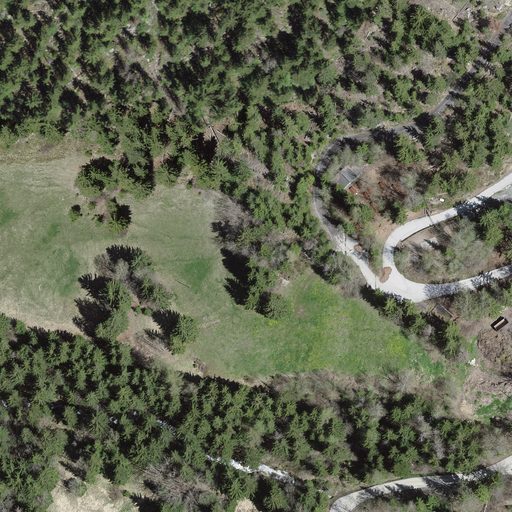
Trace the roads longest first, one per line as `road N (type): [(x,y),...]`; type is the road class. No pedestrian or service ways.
road 1 (track): [(412,290),(374,284),(323,218),(314,183),(325,155),(346,138),(408,127),(511,20)]
road 2 (unclassified): [(337,511),(348,498),(496,469)]
